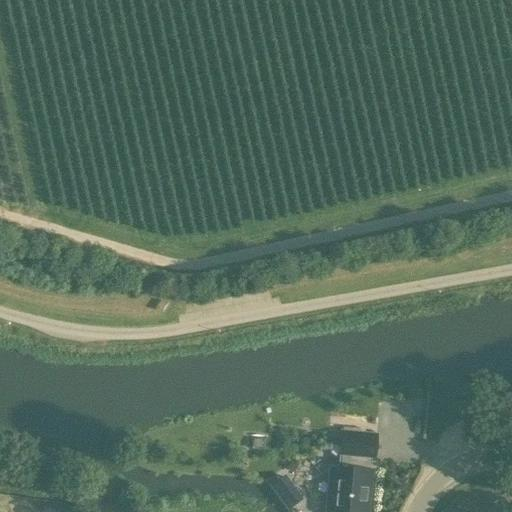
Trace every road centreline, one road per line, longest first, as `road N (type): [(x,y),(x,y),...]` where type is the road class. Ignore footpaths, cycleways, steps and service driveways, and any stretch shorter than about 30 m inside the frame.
road 1 (unclassified): [(0,311),(51,332),(158,334),(511,270)]
road 2 (tertiary): [(416,511),(438,479),(511,448)]
